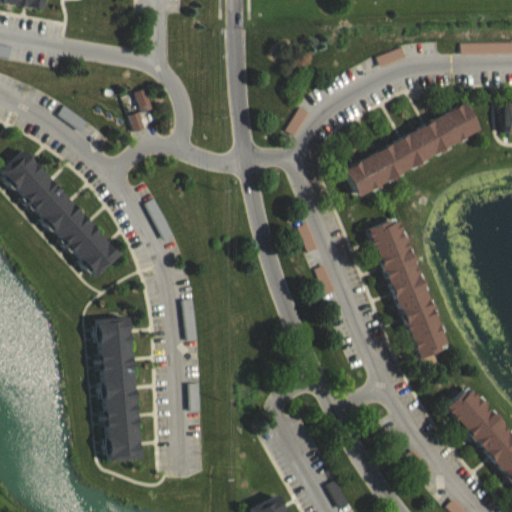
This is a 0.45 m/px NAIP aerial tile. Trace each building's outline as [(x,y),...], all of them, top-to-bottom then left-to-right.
[(0,0),(0,13),(35,20),(38,0),(0,0)] [(136,124),(147,119),(139,99),(128,103),(136,124)] [(511,113),(500,114),(500,145),(511,144),(511,113)] [(473,144),(460,116),(334,176),(347,205),(473,144)] [(139,139),(135,122),(123,125),(127,142),(139,139)] [(111,266),(16,159),(0,173),(0,190),(86,288),(111,266)] [(360,239),(409,369),(440,357),(391,227),(360,239)] [(131,470),(122,326),(89,328),(98,472),(131,470)] [(511,502),(511,453),(461,396),(436,418),(511,502)]
